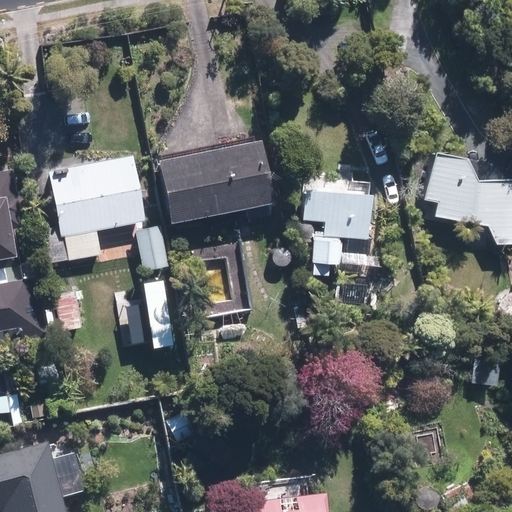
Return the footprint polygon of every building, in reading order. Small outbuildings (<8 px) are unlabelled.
[(259,135),(155,154),(167,220),(271,201),(259,135)] [(470,153),(431,148),(423,199),(434,200),(432,214),(489,223),(487,237),(511,240),(511,172),(468,166),(470,153)] [(132,152),(48,166),(63,258),(101,252),(98,232),(144,224),(132,152)] [(0,255),(23,254),(13,166),(0,167),(0,255)] [(366,274),(371,180),(329,178),(329,171),(302,169),(299,218),(320,219),(319,236),(314,236),(312,271),(366,274)] [(160,226),(136,230),(143,272),(167,267),(160,226)] [(40,259),(0,263),(0,342),(11,341),(49,337),(40,259)] [(80,327),(70,276),(48,281),(58,331),(80,327)] [(66,511),(49,444),(0,457),(0,511),(66,511)] [(244,511),(330,511),(328,487),(244,496),(246,511),(244,511)]
